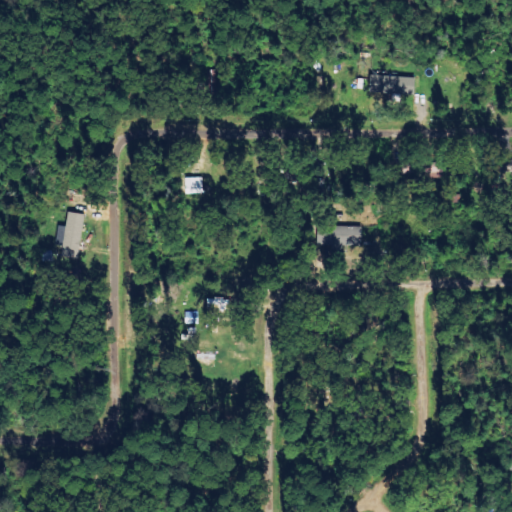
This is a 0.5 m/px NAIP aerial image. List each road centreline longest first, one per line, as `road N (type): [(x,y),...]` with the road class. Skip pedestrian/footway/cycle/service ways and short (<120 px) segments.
road 1 (residential): [(0,443),(63,443),(105,430),(117,409),(129,141),(511,129)]
road 2 (residential): [(355,511),(429,434),(425,284)]
road 3 (residential): [(278,291),(511,285)]
road 4 (residential): [(266,511),(278,291)]
